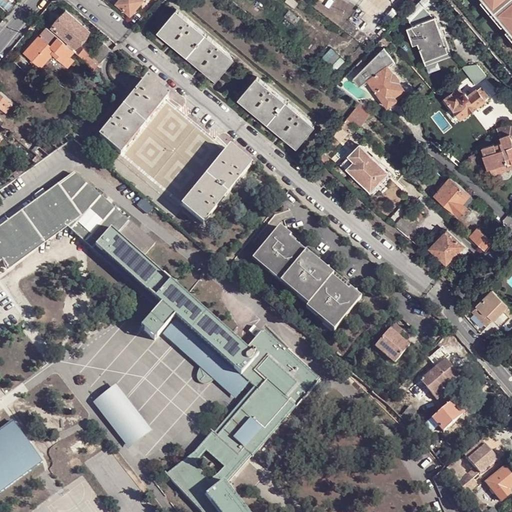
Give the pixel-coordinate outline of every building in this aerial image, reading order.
[(132,13),(142,0),(118,0),(118,2),(132,13)] [(489,0),(482,0),(502,25),(507,21),(489,0)] [(511,0),(489,0),(507,21),(511,26),(511,0)] [(160,30),(165,35),(167,33),(184,47),(183,49),(194,58),(196,56),(213,70),(211,73),(217,77),(235,56),(177,9),(160,30)] [(64,36),(69,40),(82,25),(83,24),(66,10),(52,26),(55,29),(54,31),(62,38),(64,36)] [(425,62),(451,52),(447,40),(444,42),(435,18),(417,25),(417,26),(407,30),(412,42),(416,40),(418,44),(425,62)] [(69,40),(66,44),(73,49),(88,30),(82,25),(69,40)] [(66,44),(47,27),(25,53),(32,59),(31,60),(37,65),(38,63),(42,66),(53,53),(61,60),(66,54),(69,56),(74,50),(73,49),(66,44)] [(167,33),(165,35),(183,49),(184,47),(167,33)] [(86,59),(95,67),(112,49),(104,42),(93,55),(90,53),(86,59)] [(84,48),(80,54),(86,59),(90,53),(84,48)] [(362,70),(369,80),(388,66),(395,61),(385,48),(362,70)] [(324,60),(334,71),(344,61),(334,51),(324,60)] [(452,57),(451,52),(425,62),(427,67),(452,57)] [(66,54),(61,60),(65,63),(70,57),(69,56),(66,54)] [(15,62),(27,72),(33,65),(20,55),(15,62)] [(194,58),(211,73),(213,70),(196,56),(194,58)] [(70,57),(65,63),(69,66),(74,60),(70,57)] [(388,66),(369,80),(389,107),(399,100),(396,96),(403,91),(405,90),(388,66)] [(360,86),(369,80),(362,70),(354,79),(360,86)] [(293,137),(291,139),(298,145),(315,124),(258,76),(240,97),(246,102),(248,100),(265,114),(263,116),(275,125),(276,123),(293,137)] [(120,154),(121,154),(126,148),(124,146),(138,129),(140,131),(150,120),(148,118),(162,101),(164,103),(167,100),(169,97),(148,80),(100,136),(120,154)] [(492,94),(485,84),(477,90),(476,89),(468,96),(466,92),(462,92),(459,88),(446,98),(448,100),(448,101),(450,105),(452,105),(454,107),(453,108),(461,118),(468,113),(472,118),(481,111),(477,105),(492,94)] [(67,100),(73,92),(67,87),(60,94),(67,100)] [(16,105),(0,92),(0,105),(5,110),(9,105),(13,108),(16,105)] [(126,148),(121,154),(182,206),(187,200),(202,182),(211,171),(225,154),(228,151),(225,148),(218,142),(215,140),(180,110),(177,108),(169,102),(167,100),(164,103),(150,120),(140,131),(126,148)] [(248,100),(246,102),(263,116),(265,114),(248,100)] [(150,120),(164,103),(162,101),(148,118),(150,120)] [(358,126),(373,113),(363,102),(348,115),(358,126)] [(345,131),(351,122),(347,118),(340,127),(345,131)] [(275,125),(291,139),(293,137),(276,123),(275,125)] [(511,124),(511,123),(496,128),(500,138),(509,135),(511,142),(511,124)] [(347,133),(345,131),(340,127),(334,134),(342,140),(347,133)] [(124,146),(126,148),(140,131),(138,129),(124,146)] [(511,142),(509,135),(500,138),(499,138),(501,143),(483,149),(485,155),(482,156),(487,170),(490,169),(511,161),(511,162),(511,142)] [(59,151),(65,146),(60,141),(54,136),(49,142),(59,151)] [(65,146),(69,143),(65,138),(60,141),(65,146)] [(36,144),(30,151),(43,162),(50,157),(36,144)] [(389,173),(360,145),(343,163),(355,175),(354,176),(361,183),(362,182),(372,191),(389,173)] [(187,200),(182,206),(183,206),(204,223),(252,165),(230,148),(228,151),(225,154),(228,156),(214,173),(211,171),(202,182),(204,184),(190,201),(187,200)] [(182,206),(121,154),(120,154),(110,167),(173,219),(183,206),(182,206)] [(228,156),(225,154),(211,171),(214,173),(228,156)] [(511,162),(511,161),(490,169),(492,175),(511,167),(511,162)] [(111,231),(118,236),(120,233),(129,223),(72,176),(58,186),(79,216),(69,223),(96,248),(111,231)] [(460,216),(474,199),(450,178),(436,195),(460,216)] [(202,182),(187,200),(190,201),(204,184),(202,182)] [(79,216),(58,186),(0,228),(0,262),(2,261),(7,269),(8,268),(69,223),(79,216)] [(156,210),(144,200),(137,208),(148,218),(156,210)] [(402,209),(391,221),(395,224),(406,213),(402,209)] [(406,213),(395,224),(410,238),(415,234),(411,230),(417,223),(406,213)] [(129,223),(120,233),(145,255),(156,243),(131,221),(129,223)] [(291,237),(280,227),(256,255),(312,301),(310,303),(338,327),(349,313),(353,317),(357,313),(355,312),(364,301),(350,289),(348,291),(332,278),(334,276),(289,239),(291,237)] [(486,251),(494,242),(480,229),(471,237),(486,251)] [(430,248),(447,263),(456,254),(460,258),(463,255),(468,250),(448,230),(430,248)] [(143,259),(118,236),(111,231),(96,248),(159,304),(139,326),(152,338),(172,316),(186,328),(232,369),(235,364),(258,385),(255,389),(214,433),(213,433),(212,434),(234,454),(235,453),(234,451),(239,445),(249,455),(317,382),(260,332),(247,350),(143,259)] [(487,297),(482,293),(477,298),(481,302),(472,312),(488,327),(508,305),(493,290),(487,297)] [(245,382),(174,318),(160,333),(232,398),(245,382)] [(404,332),(395,324),(375,347),(396,364),(410,347),(399,337),(404,332)] [(427,388),(436,399),(445,392),(446,392),(447,392),(446,391),(443,388),(447,386),(449,383),(459,375),(446,359),(420,380),(426,387),(427,388)] [(235,364),(232,369),(251,385),(255,389),(258,385),(235,364)] [(468,384),(462,389),(466,394),(472,388),(468,384)] [(209,431),(212,434),(213,433),(214,433),(255,389),(251,385),(210,430),(209,431)] [(113,387),(93,403),(130,449),(148,433),(113,387)] [(454,399),(425,423),(432,431),(438,426),(443,431),(465,413),(454,399)] [(406,419),(415,410),(410,405),(400,414),(406,419)] [(0,492),(42,462),(13,422),(0,431),(0,492)] [(227,480),(249,455),(239,445),(234,451),(235,453),(234,454),(212,434),(209,431),(187,458),(211,487),(220,478),(224,482),(227,480)] [(424,440),(432,450),(437,445),(429,436),(424,440)] [(486,463),(494,456),(482,441),(465,455),(480,473),(489,466),(486,463)] [(498,460),(494,456),(486,463),(489,466),(489,467),(498,460)] [(446,468),(466,493),(477,485),(469,475),(466,474),(459,465),(461,461),(458,457),(446,468)] [(247,511),(224,482),(220,478),(211,487),(187,458),(168,475),(165,473),(165,474),(200,511),(247,511)] [(486,482),(501,501),(510,494),(511,495),(511,493),(511,478),(504,468),(486,482)] [(468,495),(481,511),(496,511),(497,511),(492,507),(487,511),(472,491),(468,495)]
